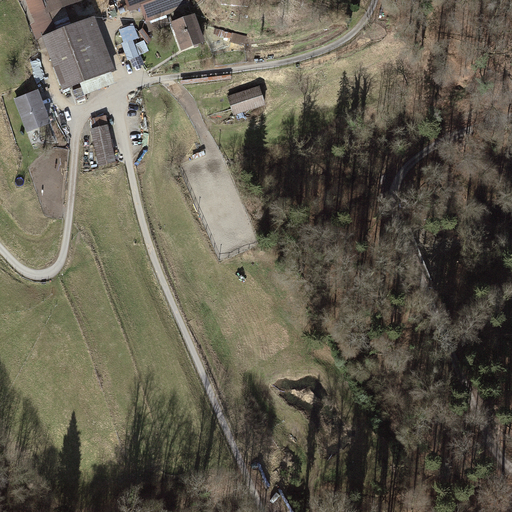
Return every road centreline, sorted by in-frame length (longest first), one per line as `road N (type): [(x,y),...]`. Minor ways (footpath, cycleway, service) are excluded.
road 1 (unclassified): [(170,295),(136,190),(127,126),(122,112),(104,103),(86,112),(77,135),(61,264),(42,276),(25,272),(0,247)]
road 2 (unclassified): [(511,467),(397,221),(396,188),(409,165),(440,141),(511,116)]
road 3 (unclassified): [(170,295),(263,511)]
